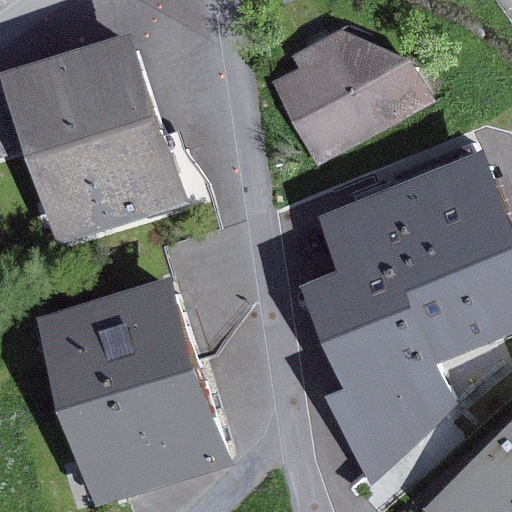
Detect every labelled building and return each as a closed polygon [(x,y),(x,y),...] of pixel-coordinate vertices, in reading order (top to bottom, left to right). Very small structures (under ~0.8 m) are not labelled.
[(23,77),(0,83),(0,169),(42,157),(70,246),(214,202),(156,14),(17,57),(23,77)] [(325,73),(298,86),(339,164),(457,104),(435,62),(363,35),(317,59),(325,73)] [(359,252),(320,268),(360,367),(338,376),(369,454),(478,410),(449,338),(511,312),(511,186),(495,144),(340,206),(359,252)] [(182,262),(48,307),(112,498),(246,453),(182,262)] [(511,511),(511,432),(436,506),(441,511),(511,511)]
